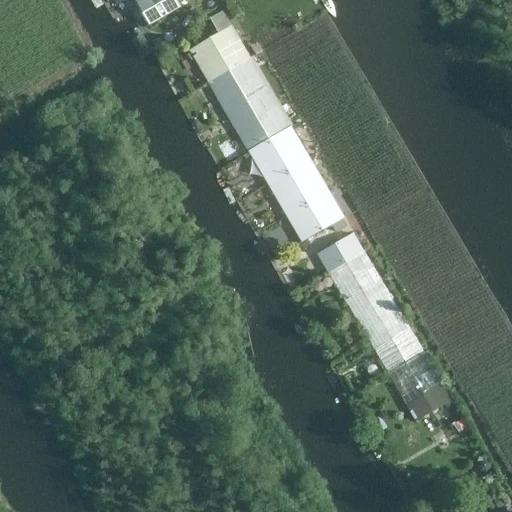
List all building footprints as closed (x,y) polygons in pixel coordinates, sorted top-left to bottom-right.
[(148,25),(180,8),(175,0),(140,0),(136,2),(148,25)] [(207,83),(250,58),(223,12),(210,19),(218,33),(188,51),(207,83)] [(207,83),(248,153),(291,128),(250,58),(207,83)] [(300,242),(343,217),(291,128),(248,153),(300,242)] [(327,271),(368,341),(403,320),(362,250),(327,271)] [(387,372),(422,352),(403,320),(368,341),(387,372)] [(450,400),(422,352),(387,372),(416,422),(450,400)]
